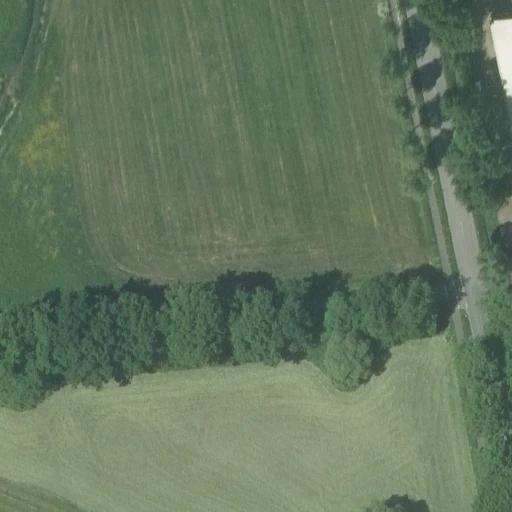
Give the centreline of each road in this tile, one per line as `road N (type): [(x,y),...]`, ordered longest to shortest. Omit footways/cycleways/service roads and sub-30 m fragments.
road 1 (unclassified): [(0,341),(474,289)]
road 2 (tertiary): [(414,0),(474,289)]
road 3 (tertiary): [(474,289),(511,468)]
